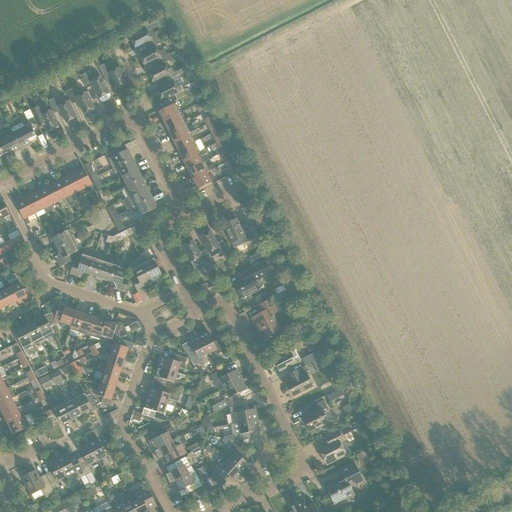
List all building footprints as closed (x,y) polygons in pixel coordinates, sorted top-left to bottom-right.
[(151,49),(163,43),(158,34),(151,38),(148,31),(131,40),(136,50),(148,44),(151,49)] [(165,50),(158,53),(156,49),(140,57),(145,67),(157,61),(160,67),(173,60),(170,55),(168,56),(165,50)] [(119,69),(112,73),(108,64),(99,69),(105,81),(111,79),(117,91),(127,85),(119,69)] [(172,68),(167,70),(165,66),(148,74),(154,85),(166,79),(169,84),(174,82),(180,78),(182,78),(179,73),(178,71),(174,73),(172,68)] [(185,67),(179,70),(182,76),(188,73),(185,67)] [(102,78),(95,81),(91,73),(81,78),(87,90),(93,88),(99,100),(100,100),(101,103),(104,104),(110,101),(111,98),(109,95),(110,95),(102,78)] [(158,92),(155,93),(159,101),(162,100),(163,102),(175,96),(177,100),(188,95),(186,90),(186,89),(180,78),(174,82),(174,83),(157,91),(158,92)] [(154,91),(165,86),(164,82),(153,88),(154,91)] [(31,112),(36,123),(37,123),(39,128),(44,126),(48,133),(59,128),(51,112),(44,115),(40,107),(37,108),(28,89),(21,92),(31,112)] [(78,103),(84,115),(95,110),(87,94),(76,99),(72,91),(66,93),(72,106),(78,103)] [(204,99),(201,93),(195,96),(198,101),(204,99)] [(60,112),(66,124),(77,119),(69,103),(58,108),(54,100),(48,103),(54,115),(60,112)] [(158,112),(163,122),(180,114),(175,104),(158,112)] [(24,108),(18,110),(21,119),(28,116),(24,108)] [(21,125),(11,130),(21,150),(28,147),(27,144),(37,139),(30,126),(36,123),(31,112),(30,112),(33,118),(27,120),(30,125),(25,127),(22,126),(21,125)] [(180,114),(163,122),(168,132),(185,123),(180,114)] [(185,123),(168,132),(173,142),(190,133),(185,123)] [(0,150),(3,156),(12,152),(13,154),(21,150),(11,130),(0,136),(0,137),(0,138),(0,150)] [(173,142),(178,151),(195,143),(192,137),(198,134),(196,130),(190,133),(173,142)] [(195,143),(178,151),(183,161),(200,152),(195,143)] [(124,146),(111,153),(113,157),(127,151),(124,146)] [(183,161),(188,170),(205,162),(202,156),(207,153),(205,149),(200,152),(183,161)] [(113,157),(108,160),(113,170),(132,161),(127,151),(113,157)] [(97,155),(90,159),(93,165),(100,162),(97,155)] [(232,160),(226,163),(224,163),(230,175),(237,171),(232,160)] [(119,172),(122,178),(137,170),(132,161),(113,170),(115,174),(119,172)] [(188,170),(193,180),(210,172),(215,169),(213,165),(207,168),(205,162),(188,170)] [(90,163),(85,166),(90,177),(96,174),(90,163)] [(72,174),(80,191),(88,187),(91,193),(94,191),(91,185),(92,185),(83,169),(72,174)] [(137,170),(122,178),(126,187),(127,187),(142,180),(137,170)] [(210,172),(193,180),(198,190),(215,182),(210,172)] [(80,191),(72,174),(60,180),(72,202),(75,201),(72,195),(80,191)] [(49,186),(58,202),(66,198),(69,204),(72,202),(60,180),(49,186)] [(128,198),(128,199),(132,197),(146,189),(142,180),(127,187),(126,187),(123,188),(128,198)] [(38,192),(49,214),(52,212),(50,207),(58,202),(49,186),(38,192)] [(130,203),(133,208),(151,199),(146,189),(132,197),(128,199),(130,203)] [(49,214),(38,192),(27,197),(35,214),(43,210),(46,215),(49,214)] [(35,214),(27,197),(15,203),(23,220),(24,220),(27,225),(30,224),(27,218),(35,214)] [(151,199),(133,208),(135,213),(134,213),(138,222),(141,220),(144,219),(143,216),(156,209),(151,199)] [(0,220),(1,224),(6,221),(4,218),(10,216),(3,202),(1,203),(0,201),(0,220)] [(98,207),(96,202),(89,205),(92,210),(98,207)] [(107,208),(112,219),(118,216),(113,205),(107,208)] [(120,219),(114,222),(118,231),(118,232),(124,229),(120,219)] [(248,227),(242,230),(237,219),(223,226),(234,249),(254,240),(248,227)] [(125,231),(128,237),(133,234),(130,228),(125,231)] [(201,236),(200,237),(208,254),(211,258),(218,254),(220,258),(223,256),(229,254),(222,241),(217,244),(211,232),(209,232),(208,230),(200,234),(201,236)] [(52,239),(57,250),(75,241),(73,237),(71,236),(68,231),(52,239)] [(121,233),(113,237),(110,244),(111,244),(118,240),(119,241),(125,239),(121,233)] [(20,236),(10,241),(14,249),(24,244),(20,236)] [(10,241),(0,246),(4,254),(14,249),(10,241)] [(75,241),(57,250),(59,253),(57,259),(55,260),(60,268),(72,262),(69,256),(78,252),(76,247),(77,244),(75,241)] [(205,250),(199,253),(193,241),(182,246),(193,268),(204,262),(205,265),(211,263),(205,250)] [(249,258),(254,266),(264,261),(260,252),(249,258)] [(88,275),(94,256),(90,255),(87,256),(82,255),(83,254),(79,253),(77,259),(81,260),(79,264),(74,262),(69,275),(79,278),(80,276),(84,274),(88,275)] [(0,257),(0,264),(9,260),(6,254),(0,257)] [(98,258),(94,256),(88,275),(99,278),(104,262),(100,261),(98,258)] [(143,256),(139,258),(152,283),(157,281),(157,279),(156,277),(160,275),(152,259),(148,261),(146,260),(143,256)] [(132,282),(137,293),(138,293),(146,289),(145,289),(150,286),(151,284),(152,283),(139,258),(135,260),(138,264),(137,266),(132,269),(137,279),(132,282)] [(245,279),(234,284),(241,299),(259,290),(255,282),(270,274),(270,273),(272,272),(275,271),(269,260),(266,261),(264,262),(242,273),(245,279)] [(104,262),(99,278),(110,282),(116,264),(112,262),(109,264),(104,262)] [(230,266),(228,267),(231,272),(237,269),(233,262),(229,264),(230,266)] [(116,264),(110,282),(114,283),(116,288),(116,290),(125,293),(129,281),(123,279),(126,269),(121,267),(120,265),(116,264)] [(6,280),(17,302),(20,300),(21,302),(30,298),(25,289),(23,290),(15,275),(6,280)] [(4,287),(0,289),(0,292),(7,307),(17,302),(6,280),(5,280),(2,282),(4,287)] [(142,301),(138,293),(137,293),(132,296),(136,304),(142,301)] [(280,302),(286,299),(283,294),(277,297),(280,302)] [(278,311),(275,304),(272,299),(257,307),(261,314),(251,319),(262,339),(282,329),(274,313),(278,311)] [(50,314),(56,325),(61,323),(70,326),(75,312),(65,308),(66,305),(60,303),(57,312),(55,312),(50,314)] [(69,330),(80,333),(85,315),(75,312),(70,326),(69,330)] [(56,325),(50,314),(44,317),(46,319),(36,325),(44,342),(48,340),(49,337),(54,335),(51,328),(56,325)] [(85,315),(80,333),(90,336),(96,319),(85,315)] [(96,319),(90,336),(100,340),(101,336),(106,322),(96,319)] [(131,324),(134,330),(141,327),(138,320),(131,324)] [(106,322),(101,336),(112,340),(113,342),(121,337),(120,335),(123,324),(117,322),(116,325),(106,322)] [(40,344),(44,342),(36,325),(25,330),(33,345),(34,345),(38,343),(40,344)] [(33,345),(25,330),(15,335),(27,358),(31,356),(30,355),(37,351),(34,345),(33,345)] [(198,336),(207,354),(213,351),(215,356),(224,351),(218,340),(213,343),(207,331),(198,336)] [(207,354),(198,336),(188,340),(194,352),(189,355),(195,366),(205,361),(202,357),(207,354)] [(110,354),(125,359),(128,348),(132,350),(134,343),(122,339),(121,337),(113,342),(114,344),(110,354)] [(290,353),(274,361),(279,372),(296,364),(290,353)] [(110,354),(107,365),(121,369),(125,359),(110,354)] [(315,354),(302,360),(306,367),(312,363),(318,360),(315,354)] [(160,357),(157,367),(177,373),(179,368),(183,369),(187,359),(174,355),(172,361),(160,357)] [(24,356),(19,359),(23,368),(29,365),(24,356)] [(75,362),(69,364),(72,370),(75,376),(83,372),(79,366),(77,367),(75,362)] [(72,370),(69,364),(62,368),(65,373),(72,370)] [(121,369),(107,365),(103,375),(118,380),(121,369)] [(45,367),(39,370),(42,376),(48,373),(45,367)] [(177,373),(157,367),(154,377),(166,381),(164,386),(176,390),(180,380),(183,382),(185,375),(177,373)] [(288,384),(294,396),(312,387),(307,375),(308,374),(305,367),(288,375),(292,382),(288,384)] [(26,373),(28,378),(34,375),(31,370),(31,371),(30,369),(25,372),(26,373)] [(49,375),(54,386),(64,381),(58,370),(49,375)] [(221,384),(224,389),(241,380),(236,370),(226,375),(223,370),(224,370),(223,370),(210,377),(213,383),(215,387),(221,384)] [(45,391),(54,386),(49,375),(39,380),(45,391)] [(96,378),(95,383),(114,390),(118,380),(103,375),(102,379),(96,378)] [(241,380),(224,389),(227,394),(222,396),(227,407),(239,401),(239,400),(238,401),(236,395),(247,390),(241,380)] [(114,390),(95,383),(93,388),(99,389),(96,396),(103,398),(101,403),(113,407),(114,401),(111,400),(114,390)] [(147,398),(167,405),(167,404),(175,407),(177,401),(173,400),(176,390),(164,386),(162,392),(150,388),(147,398)] [(0,392),(0,405),(12,399),(16,397),(11,387),(7,390),(0,392)] [(327,395),(330,401),(337,397),(334,392),(327,395)] [(73,397),(82,414),(91,409),(93,412),(99,409),(92,397),(87,399),(84,393),(79,396),(76,395),(73,397)] [(33,397),(25,398),(26,405),(34,403),(33,397)] [(63,404),(71,420),(82,414),(73,397),(68,399),(67,402),(63,404)] [(167,405),(147,398),(143,408),(156,412),(154,418),(166,422),(169,412),(165,410),(167,405)] [(12,399),(0,405),(0,409),(3,416),(16,409),(12,399)] [(71,420),(63,404),(58,406),(56,405),(53,400),(49,402),(61,425),(71,420)] [(304,420),(301,422),(307,432),(309,430),(310,432),(318,428),(319,430),(322,431),(325,430),(326,427),(325,425),(328,423),(323,413),(328,411),(323,401),(311,407),(314,413),(303,419),(304,420)] [(338,404),(340,412),(347,410),(344,402),(338,404)] [(243,405),(230,408),(231,414),(233,425),(257,420),(255,409),(243,411),(242,406),(243,406),(243,405)] [(3,416),(8,425),(21,418),(16,409),(3,416)] [(136,411),(133,420),(138,422),(141,413),(136,411)] [(21,418),(8,425),(13,435),(26,428),(36,424),(31,414),(21,418)] [(209,416),(202,420),(206,428),(213,426),(209,416)] [(53,419),(46,422),(49,429),(56,425),(53,419)] [(257,420),(233,425),(231,425),(233,435),(235,435),(236,442),(249,439),(248,439),(247,433),(259,431),(257,420)] [(148,442),(153,451),(172,442),(172,441),(169,437),(175,434),(170,424),(157,431),(160,436),(148,442)] [(350,433),(346,426),(341,429),(344,436),(350,433)] [(329,445),(319,450),(327,465),(345,456),(345,455),(348,453),(342,441),(338,433),(326,439),(329,445)] [(172,442),(153,451),(158,461),(169,455),(172,460),(186,454),(181,444),(178,438),(172,441),(172,442)] [(88,444),(98,461),(107,457),(110,463),(117,460),(109,444),(104,447),(102,444),(100,444),(98,439),(88,444)] [(228,461),(242,474),(250,466),(243,460),(246,454),(245,453),(234,443),(227,451),(227,453),(231,457),(228,461)] [(77,460),(85,476),(92,473),(88,466),(98,461),(88,444),(79,448),(83,457),(77,460)] [(196,444),(189,447),(192,453),(193,452),(198,449),(196,444)] [(361,464),(369,460),(364,451),(356,455),(361,464)] [(66,455),(57,460),(66,477),(75,473),(79,479),(85,476),(77,460),(71,463),(66,455)] [(165,475),(170,484),(189,475),(188,474),(186,469),(190,467),(185,458),(174,463),(177,469),(165,475)] [(66,477),(57,460),(48,464),(52,472),(45,475),(54,492),(60,489),(57,482),(66,477)] [(242,474),(228,461),(225,464),(221,460),(217,465),(213,470),(222,479),(223,479),(222,478),(226,474),(235,482),(242,474)] [(349,488),(362,482),(354,466),(341,473),(344,479),(326,489),(334,504),(346,498),(349,504),(356,501),(349,488)] [(54,492),(45,475),(39,478),(35,471),(34,472),(32,469),(22,474),(23,477),(22,478),(31,495),(40,490),(44,497),(54,492)] [(189,475),(170,484),(175,494),(186,488),(189,493),(202,486),(197,477),(195,471),(188,474),(189,475)] [(109,483),(114,481),(111,474),(106,476),(109,483)] [(266,476),(258,474),(253,491),(261,493),(266,476)] [(141,489),(146,487),(142,480),(138,483),(141,489)] [(202,486),(189,493),(192,500),(205,493),(202,486)] [(94,487),(85,492),(88,497),(96,493),(94,489),(94,487)] [(134,495),(129,498),(132,504),(135,511),(148,511),(144,503),(152,499),(147,489),(134,495)] [(114,494),(108,497),(111,502),(117,500),(114,494)] [(78,503),(75,497),(69,500),(72,506),(78,503)] [(135,511),(132,504),(129,498),(113,506),(116,511),(135,511)] [(317,511),(313,504),(307,507),(303,500),(289,506),(292,511),(317,511)]
